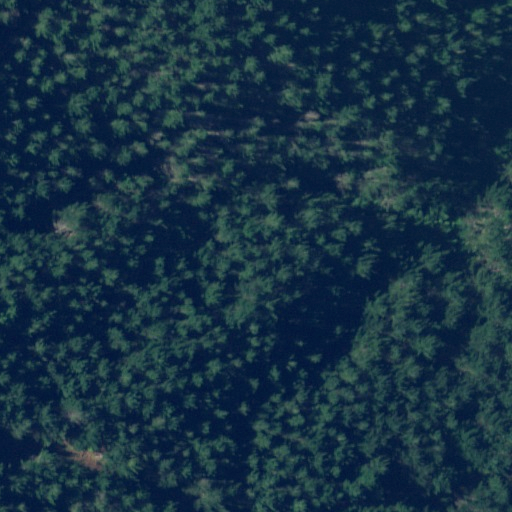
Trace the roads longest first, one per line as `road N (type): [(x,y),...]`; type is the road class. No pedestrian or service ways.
road 1 (track): [(204,511),(86,461),(0,439)]
road 2 (track): [(511,474),(336,511)]
